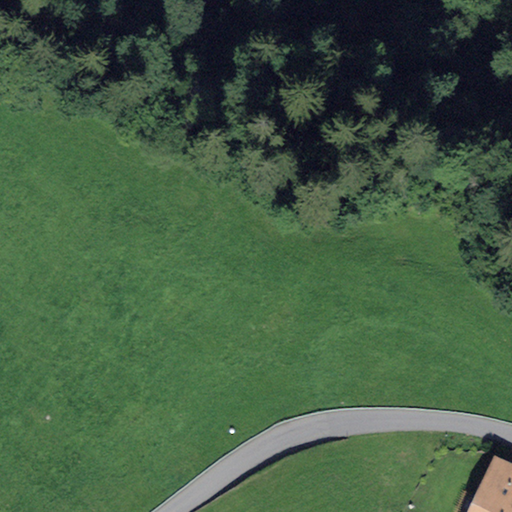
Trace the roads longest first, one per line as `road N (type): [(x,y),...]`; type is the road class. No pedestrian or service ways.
road 1 (unclassified): [(511,436),(415,418),(297,433),(257,448),(168,511)]
road 2 (track): [(179,0),(461,87),(511,117)]
